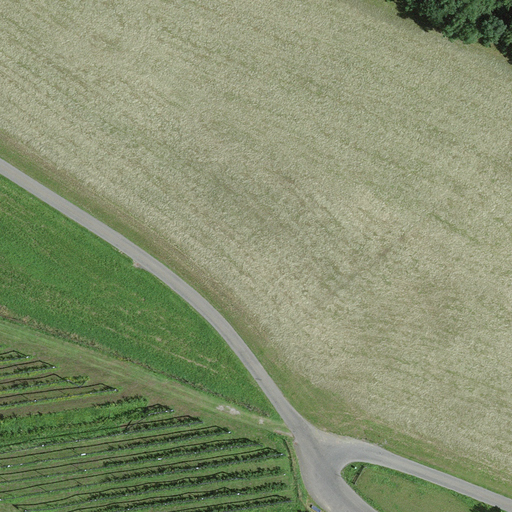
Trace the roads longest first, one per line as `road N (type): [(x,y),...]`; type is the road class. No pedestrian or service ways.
road 1 (unclassified): [(320,457),(222,320),(0,164)]
road 2 (unclassified): [(511,506),(362,452),(339,448),(320,457)]
